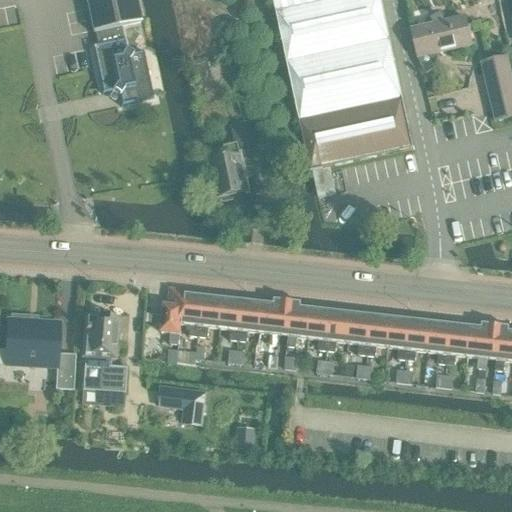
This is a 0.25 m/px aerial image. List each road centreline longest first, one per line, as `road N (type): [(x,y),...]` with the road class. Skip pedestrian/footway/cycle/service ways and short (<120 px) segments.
road 1 (secondary): [(511,301),(0,249)]
road 2 (residential): [(511,442),(305,417)]
